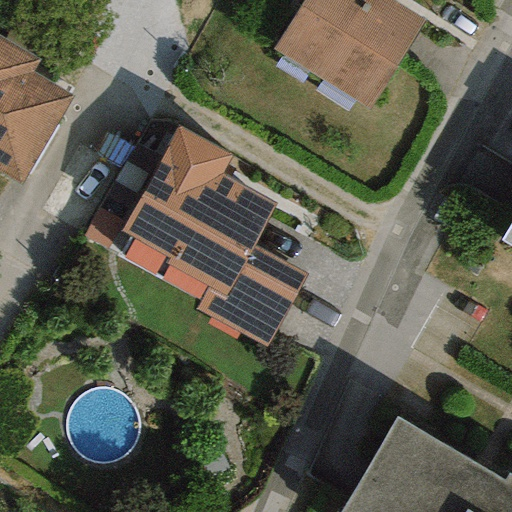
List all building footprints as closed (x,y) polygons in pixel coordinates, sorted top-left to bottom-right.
[(423,21),(390,0),(302,0),(272,50),(368,110),(423,21)] [(0,37),(0,174),(18,185),(71,96),(32,72),(39,60),(0,37)] [(195,309),(265,348),(305,276),(253,246),(274,205),(220,175),(229,157),(176,125),(120,231),(168,259),(165,264),(206,286),(195,309)] [(511,219),(499,241),(511,248),(511,254),(511,256),(511,219)] [(395,418),(339,511),(511,511),(511,476),(508,474),(503,482),(395,418)]
